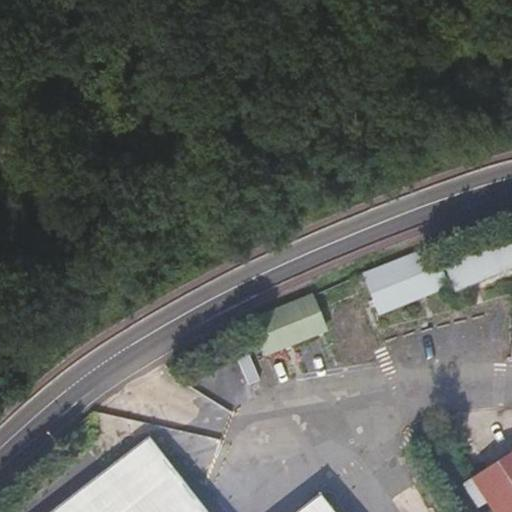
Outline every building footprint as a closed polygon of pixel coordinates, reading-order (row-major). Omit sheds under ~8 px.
[(511,232),(510,227),(445,251),(458,287),(511,266),(511,232)] [(448,289),(433,252),(363,280),(377,317),(448,289)] [(336,344),(369,337),(359,286),(325,293),(336,344)] [(264,359),(328,333),(314,297),(249,323),(264,359)] [(204,511),(150,442),(59,511),(329,511),(321,501),(307,511),(204,511)] [(511,511),(511,453),(464,485),(482,511),(511,511)]
